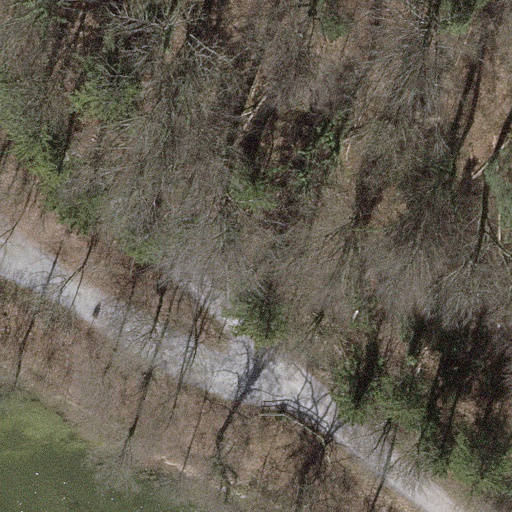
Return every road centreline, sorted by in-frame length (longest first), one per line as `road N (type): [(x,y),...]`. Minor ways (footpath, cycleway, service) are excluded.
road 1 (track): [(0,94),(283,374)]
road 2 (track): [(283,374),(446,511)]
